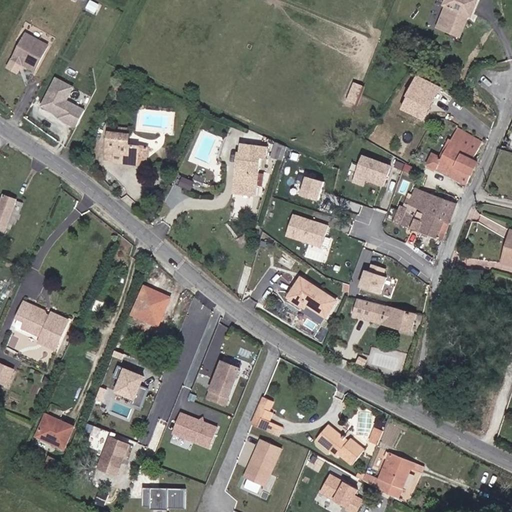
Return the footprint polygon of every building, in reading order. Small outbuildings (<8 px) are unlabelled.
[(481,7),(466,0),(450,0),(447,7),(450,9),(444,22),(449,23),(445,32),(463,39),(472,18),(476,20),(481,7)] [(50,46),(24,32),(5,69),(17,75),(22,66),(36,73),(50,46)] [(135,77),(123,71),(113,89),(125,96),(135,77)] [(74,88),(55,78),(39,108),(77,128),(86,110),(68,100),(74,88)] [(360,102),(367,85),(360,82),(353,99),(360,102)] [(426,87),(438,95),(441,92),(443,90),(431,82),(426,87)] [(443,110),(449,104),(438,95),(426,87),(421,93),(443,110)] [(453,99),(441,92),(438,95),(449,104),(453,99)] [(468,183),(473,174),(453,164),(460,151),(474,159),(482,142),(458,128),(444,159),(435,154),(429,164),(468,183)] [(128,164),(130,144),(131,134),(120,133),(107,132),(105,158),(113,159),(113,162),(128,164)] [(275,159),(284,162),(289,146),(280,142),(275,159)] [(130,144),(128,164),(142,165),(142,157),(143,146),(130,144)] [(151,158),(152,147),(143,146),(142,157),(151,158)] [(236,193),(257,194),(258,184),(265,185),(266,174),(260,174),(261,157),(268,158),(268,148),(243,146),(243,155),(239,155),(236,193)] [(453,164),(473,174),(479,162),(474,159),(460,151),(453,164)] [(392,166),(361,155),(352,183),(364,187),(366,182),(384,188),(392,166)] [(196,180),(200,172),(188,167),(185,175),(196,180)] [(192,189),(196,180),(183,176),(180,185),(192,189)] [(324,183),(305,177),(299,197),(318,202),(324,183)] [(437,195),(431,213),(444,218),(451,221),(454,214),(447,211),(450,200),(445,198),(447,192),(439,189),(437,195)] [(437,195),(426,190),(422,202),(419,208),(431,213),(437,195)] [(0,227),(5,230),(16,200),(4,196),(3,200),(0,198),(0,227)] [(424,232),(431,213),(419,208),(422,202),(412,198),(402,224),(424,232)] [(444,218),(431,213),(424,232),(437,237),(444,218)] [(329,226),(292,214),(285,237),(322,248),(329,226)] [(359,288),(380,295),(386,278),(383,277),(385,269),(370,264),(368,271),(365,270),(359,288)] [(304,310),(323,322),(337,300),(301,278),(290,296),(306,306),(304,310)] [(145,313),(169,324),(177,304),(146,290),(136,315),(143,317),(145,313)] [(412,332),(418,313),(388,305),(361,297),(355,314),(412,332)] [(70,316),(53,310),(53,311),(51,316),(46,315),(45,311),(33,308),(33,304),(24,301),(18,317),(16,324),(16,328),(21,330),(23,327),(43,334),(44,330),(50,332),(47,342),(57,346),(70,316)] [(51,316),(53,311),(33,304),(33,308),(45,311),(46,315),(51,316)] [(180,305),(177,304),(169,324),(171,325),(180,305)] [(43,334),(41,340),(47,342),(50,332),(44,330),(43,334)] [(0,362),(0,380),(8,384),(15,368),(0,362)] [(239,371),(221,363),(206,400),(224,407),(239,371)] [(141,388),(145,377),(118,366),(113,378),(118,380),(113,394),(132,401),(131,405),(141,409),(148,390),(141,388)] [(263,400),(252,428),(261,433),(264,425),(270,427),(275,417),(269,415),(273,404),(263,400)] [(369,428),(372,412),(361,410),(358,426),(369,428)] [(215,429),(179,415),(171,435),(207,449),(215,429)] [(264,425),(261,433),(273,438),(276,430),(270,427),(264,425)] [(351,444),(329,427),(317,444),(337,461),(339,458),(351,469),(365,451),(353,441),(351,444)] [(371,444),(379,447),(385,433),(377,430),(371,444)] [(52,437),(38,431),(30,449),(58,461),(67,441),(53,434),(52,437)] [(130,444),(109,436),(96,469),(117,477),(130,444)] [(283,450),(260,440),(242,478),(266,488),(283,450)] [(423,469),(390,455),(378,481),(399,491),(408,471),(420,476),(423,469)] [(53,473),(43,468),(36,483),(47,487),(53,473)] [(360,490),(331,474),(320,494),(345,507),(343,510),(346,511),(357,511),(362,504),(355,500),(360,490)] [(188,489),(142,487),(141,507),(150,507),(150,510),(187,511),(188,489)]
